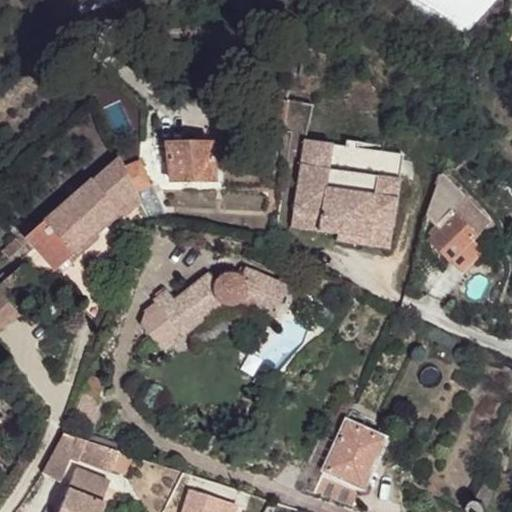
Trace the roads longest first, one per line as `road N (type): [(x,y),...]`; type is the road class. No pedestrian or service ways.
road 1 (unknown): [(348,511),(234,477),(140,425),(119,374),(138,299),(164,248)]
road 2 (unknown): [(70,382),(6,511)]
